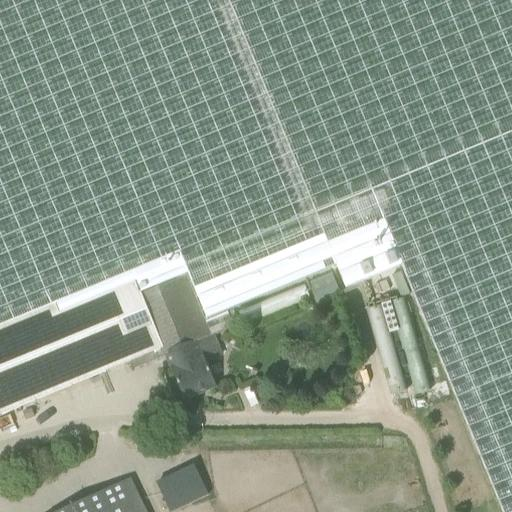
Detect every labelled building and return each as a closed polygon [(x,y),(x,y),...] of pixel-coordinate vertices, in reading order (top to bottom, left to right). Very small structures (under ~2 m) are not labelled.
[(511,511),(511,0),(0,0),(0,329),(133,275),(142,296),(188,276),(213,337),(234,328),(228,314),(336,270),(346,293),(403,270),(502,511),(511,511)] [(318,304),(342,292),(332,272),(307,284),(318,304)] [(133,275),(0,329),(0,416),(130,363),(142,368),(167,358),(142,296),(133,275)] [(142,296),(167,358),(173,370),(172,370),(185,400),(216,387),(205,363),(221,356),(213,337),(188,276),(142,296)] [(145,511),(130,480),(63,511),(145,511)]
